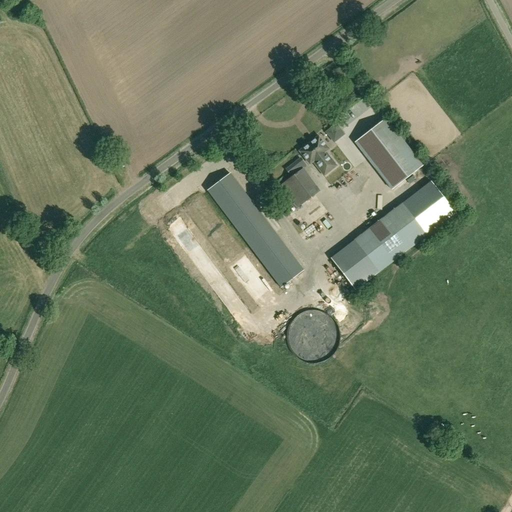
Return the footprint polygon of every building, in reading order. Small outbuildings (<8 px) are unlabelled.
[(385,118),(391,114),(384,104),(378,109),(385,118)] [(392,190),(423,166),(386,118),(355,142),(392,190)] [(328,149),(319,137),(318,136),(317,137),(318,137),(300,151),(299,151),(300,152),(309,163),(309,164),(310,164),(312,162),(324,176),(336,166),(325,152),(327,150),(328,150),(328,149),(328,148),(328,149)] [(286,169),(292,177),(306,166),(300,158),(286,169)] [(298,173),(282,185),(299,207),(315,195),(298,173)] [(280,287),(302,271),(232,176),(210,193),(280,287)] [(355,290),(378,273),(427,236),(403,204),(354,241),(330,259),(355,290)] [(323,365),(337,358),(343,349),(344,342),(346,338),(343,333),(343,331),(333,312),(334,309),(321,301),(311,300),(294,308),(287,321),(285,334),(294,350),(292,357),(296,364),(308,371),(314,372),(318,370),(319,372),(323,365)]
